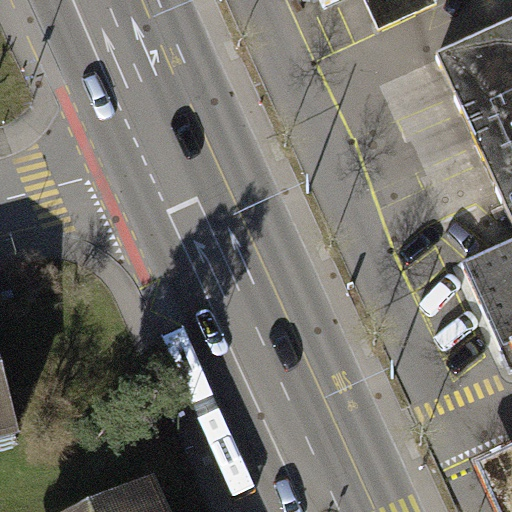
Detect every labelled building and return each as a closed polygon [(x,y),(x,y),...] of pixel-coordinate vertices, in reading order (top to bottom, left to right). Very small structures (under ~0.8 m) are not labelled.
[(303,0),(314,24),(352,7),(374,55),(436,27),(428,10),(451,0),(303,0)] [(511,41),(435,75),(491,202),(511,248),(511,249),(453,275),(487,350),(506,394),(511,390),(511,41)] [(0,345),(0,438),(23,433),(0,345)] [(476,483),(489,511),(511,511),(511,466),(510,468),(476,483)] [(96,511),(169,511),(156,485),(96,511)]
